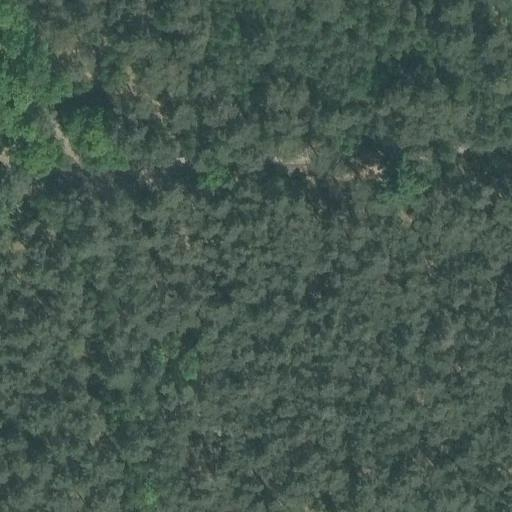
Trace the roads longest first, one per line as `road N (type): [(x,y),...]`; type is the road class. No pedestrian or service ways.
road 1 (track): [(511,146),(0,178)]
road 2 (track): [(96,171),(152,511)]
road 3 (track): [(96,171),(0,21)]
